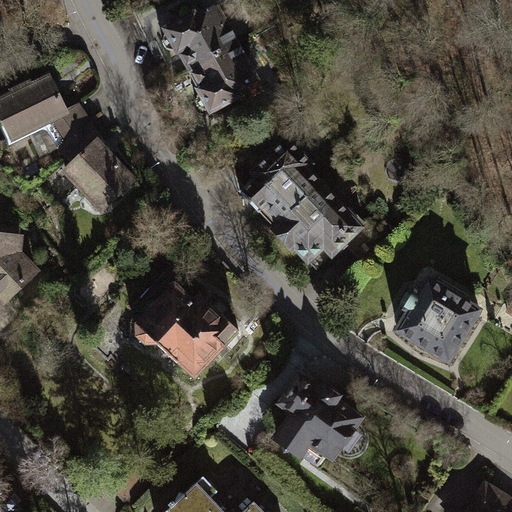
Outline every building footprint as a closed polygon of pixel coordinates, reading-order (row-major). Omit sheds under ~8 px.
[(167,34),(164,36),(162,41),(167,49),(172,51),(178,48),(190,70),(237,44),(218,9),(197,21),(193,15),(165,30),(167,34)] [(237,44),(190,70),(202,92),(197,94),(195,101),(201,109),(206,109),(208,108),(210,112),(245,93),(247,98),(262,90),(237,44)] [(51,78),(0,102),(0,115),(12,140),(54,120),(67,113),(51,78)] [(54,120),(65,144),(87,123),(80,106),(67,113),(54,120)] [(101,137),(87,123),(65,144),(59,150),(73,164),(101,137)] [(114,151),(101,137),(73,164),(65,172),(102,210),(132,181),(109,157),(114,151)] [(257,175),(240,191),(259,211),(266,204),(282,221),(320,184),(305,168),(309,164),(287,141),(254,172),(257,175)] [(320,184),(282,221),(274,228),(293,247),(294,245),(308,259),(324,244),(331,252),(363,222),(350,208),(346,212),(320,184)] [(0,297),(3,301),(35,272),(17,253),(18,226),(0,225),(0,297)] [(480,309),(428,278),(418,294),(415,292),(404,310),(408,312),(397,330),(414,340),(416,348),(424,352),(430,350),(449,361),(480,309)] [(192,300),(173,282),(158,299),(152,299),(145,306),(145,312),(136,322),(136,335),(145,344),(157,343),(194,378),(239,331),(222,315),(228,309),(217,299),(211,305),(198,293),(192,300)] [(312,387),(299,378),(282,402),(289,407),(285,413),(291,418),(278,436),(319,465),(328,452),(332,455),(358,417),(336,401),(340,395),(317,379),(312,387)] [(126,505),(154,479),(138,462),(110,488),(126,505)] [(222,511),(209,498),(217,491),(201,475),(163,511),(222,511)] [(466,511),(494,511),(496,511),(508,511),(511,506),(511,499),(485,483),(466,511)] [(20,511),(0,491),(0,511),(20,511)] [(262,511),(253,502),(242,511),(262,511)]
